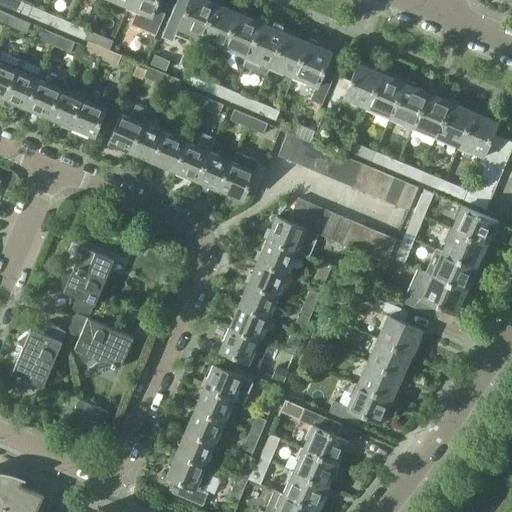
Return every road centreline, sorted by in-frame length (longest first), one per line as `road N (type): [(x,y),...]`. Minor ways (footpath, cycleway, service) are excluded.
road 1 (residential): [(50,167),(186,223),(204,237),(206,256),(119,457),(104,469),(79,467),(0,432)]
road 2 (residential): [(375,511),(511,325)]
road 3 (residential): [(0,289),(50,167)]
